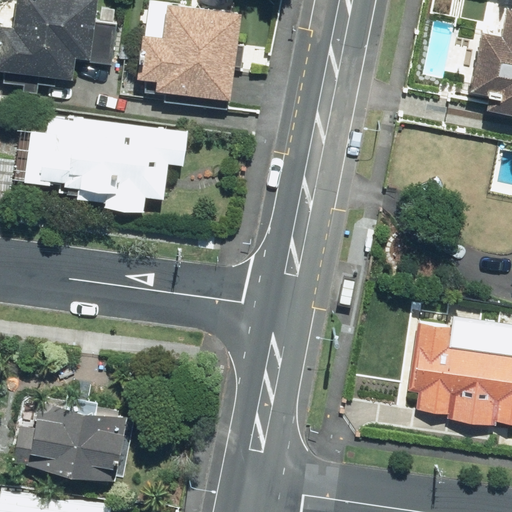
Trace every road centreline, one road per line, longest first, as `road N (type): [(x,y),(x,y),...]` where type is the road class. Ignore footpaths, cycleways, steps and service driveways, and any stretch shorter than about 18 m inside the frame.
road 1 (secondary): [(284,305),(345,0)]
road 2 (residential): [(0,267),(284,305)]
road 3 (tertiary): [(437,511),(249,485)]
road 4 (unknown): [(328,84),(511,123)]
road 5 (secondary): [(249,485),(284,305)]
